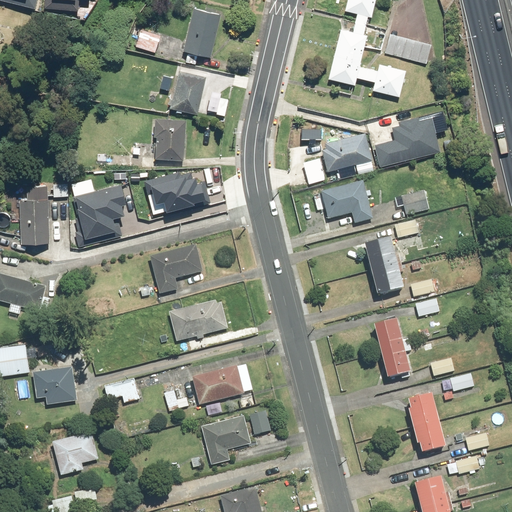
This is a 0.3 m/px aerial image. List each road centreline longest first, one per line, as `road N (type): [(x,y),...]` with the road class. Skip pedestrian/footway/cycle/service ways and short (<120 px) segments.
road 1 (residential): [(287,0),(255,174),(341,511)]
road 2 (unknown): [(324,448),(138,496),(108,511)]
